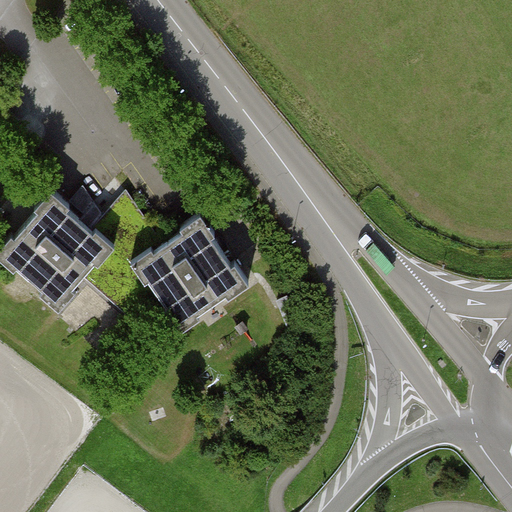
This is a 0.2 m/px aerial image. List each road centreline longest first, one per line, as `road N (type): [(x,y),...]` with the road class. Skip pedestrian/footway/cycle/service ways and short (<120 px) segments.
road 1 (secondary): [(230,94),(384,330)]
road 2 (secondary): [(411,292),(230,94)]
road 3 (motorway): [(384,330),(390,402),(374,468)]
road 4 (secondary): [(384,330),(465,430)]
road 5 (secondary): [(488,388),(411,292)]
